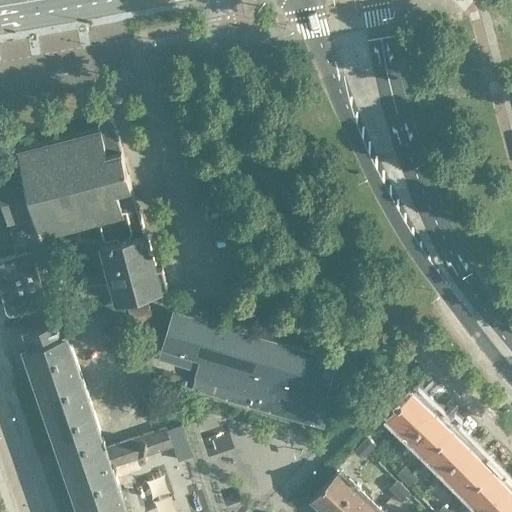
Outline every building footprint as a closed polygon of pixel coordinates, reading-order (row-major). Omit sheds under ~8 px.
[(110,235),(111,240),(146,231),(139,207),(138,207),(126,163),(118,132),(115,119),(109,113),(101,116),(99,123),(100,127),(74,134),(73,130),(71,131),(72,135),(47,141),(46,138),(44,138),(45,142),(20,149),(19,145),(17,145),(23,168),(0,174),(0,190),(8,222),(24,218),(30,240),(44,237),(43,232),(67,226),(68,230),(70,229),(69,225),(95,219),(96,222),(97,222),(96,218),(115,213),(120,232),(110,235)] [(147,231),(146,231),(111,240),(103,242),(110,270),(106,271),(109,282),(113,282),(118,301),(168,288),(162,267),(157,269),(147,231)] [(46,306),(31,250),(17,254),(0,259),(0,287),(6,310),(7,311),(8,312),(8,313),(10,314),(11,314),(13,314),(21,312),(46,306)] [(147,321),(154,318),(146,294),(126,301),(141,343),(153,338),(147,321)] [(324,427),(343,365),(335,363),(336,359),(236,329),(237,327),(228,324),(227,326),(174,310),(160,357),(198,369),(192,388),(324,427)] [(129,511),(113,465),(166,446),(173,444),(167,426),(107,447),(72,345),(67,333),(77,330),(71,314),(29,328),(28,326),(26,326),(25,327),(26,329),(23,330),(24,333),(27,332),(31,344),(25,346),(82,511),(129,511)] [(418,419),(431,405),(412,388),(387,415),(411,438),(424,424),(418,419)] [(428,454),(454,427),(431,405),(418,419),(424,424),(411,438),(428,454)] [(476,450),(473,447),(454,427),(428,454),(444,470),(457,457),(463,463),(476,450)] [(365,451),(372,444),(366,439),(359,446),(365,451)] [(358,458),(365,451),(359,446),(353,453),(358,458)] [(467,493),(493,467),(476,450),(463,463),(457,457),(444,470),(467,493)] [(496,497),(510,484),(493,467),(467,493),(485,511),(492,511),(502,503),(496,497)] [(402,480),(409,473),(403,468),(396,475),(402,480)] [(343,500),(355,487),(337,470),(312,497),(328,511),(342,511),(349,506),(343,500)] [(407,486),(414,478),(409,473),(402,480),(407,486)] [(394,493),(401,486),(396,481),(389,488),(394,493)] [(511,511),(511,486),(510,484),(496,497),(502,503),(492,511),(511,511)] [(400,499),(407,492),(401,486),(394,493),(400,499)] [(375,511),(379,509),(355,487),(343,500),(349,506),(342,511),(375,511)]
